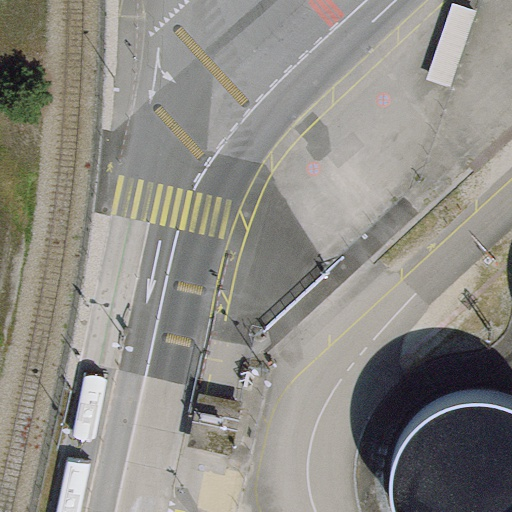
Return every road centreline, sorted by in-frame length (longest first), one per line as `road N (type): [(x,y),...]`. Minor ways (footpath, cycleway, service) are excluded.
road 1 (unclassified): [(113,511),(184,191)]
road 2 (unclassified): [(184,191),(327,36)]
road 3 (unclassified): [(177,10),(184,191)]
road 4 (unclassified): [(177,10),(327,36)]
